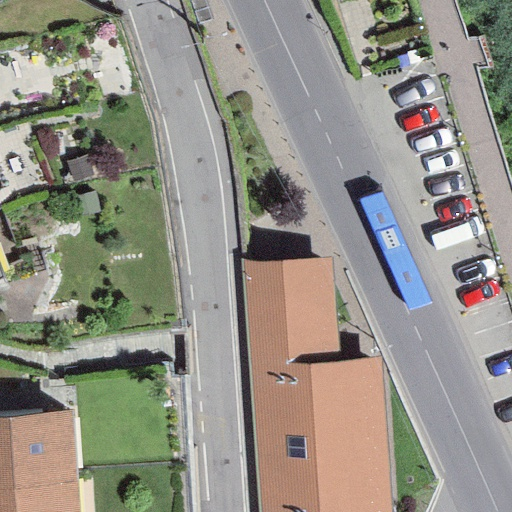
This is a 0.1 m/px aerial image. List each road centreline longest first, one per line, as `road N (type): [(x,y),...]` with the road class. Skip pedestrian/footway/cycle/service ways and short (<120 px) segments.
road 1 (primary): [(489,511),(255,0)]
road 2 (residential): [(152,0),(202,173),(225,511)]
